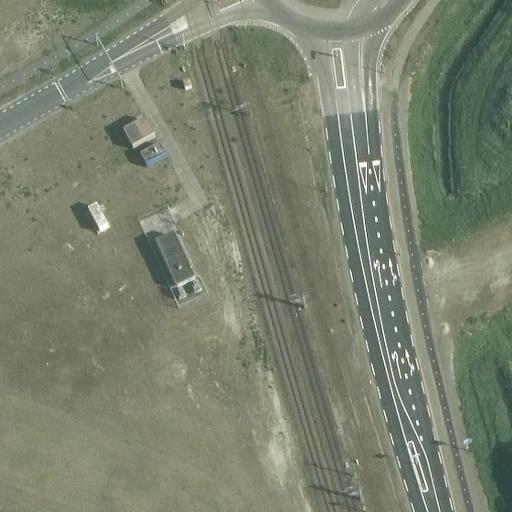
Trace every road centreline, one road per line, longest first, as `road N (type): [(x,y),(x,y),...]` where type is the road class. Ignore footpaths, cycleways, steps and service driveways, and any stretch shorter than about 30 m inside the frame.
road 1 (secondary): [(308,29),(321,54),(360,301),(418,511)]
road 2 (secondary): [(448,511),(380,260),(366,140)]
road 3 (unclassified): [(118,60),(211,22),(271,11)]
road 4 (unclassified): [(0,127),(118,60)]
